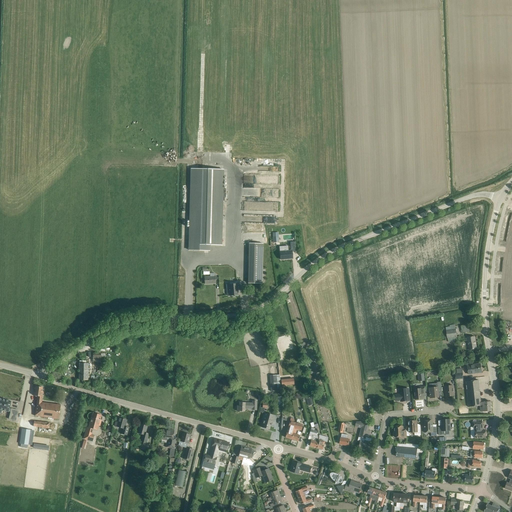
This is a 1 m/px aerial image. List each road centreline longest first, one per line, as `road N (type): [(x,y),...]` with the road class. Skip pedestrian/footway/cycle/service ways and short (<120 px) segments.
road 1 (unclassified): [(40,380),(124,327),(248,315),(340,247),(469,196),(500,200)]
road 2 (tertiary): [(479,493),(496,416),(483,303),(500,200)]
road 3 (residential): [(277,446),(95,395)]
road 4 (unknown): [(186,319),(189,267),(229,255),(230,172)]
